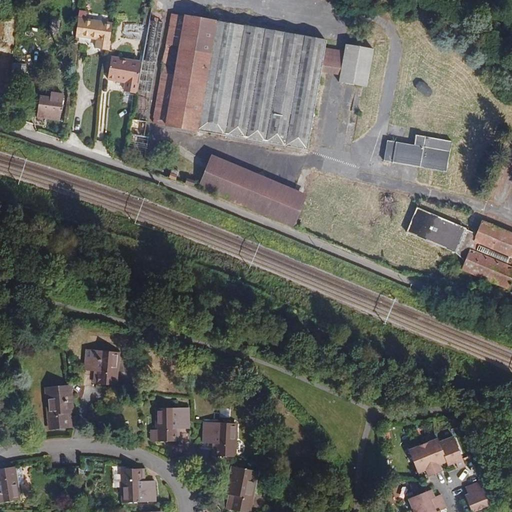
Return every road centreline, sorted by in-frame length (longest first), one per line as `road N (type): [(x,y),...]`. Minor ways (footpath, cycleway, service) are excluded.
road 1 (residential): [(511,298),(371,267),(0,122)]
road 2 (residential): [(180,511),(178,493),(141,463),(75,452),(0,462)]
